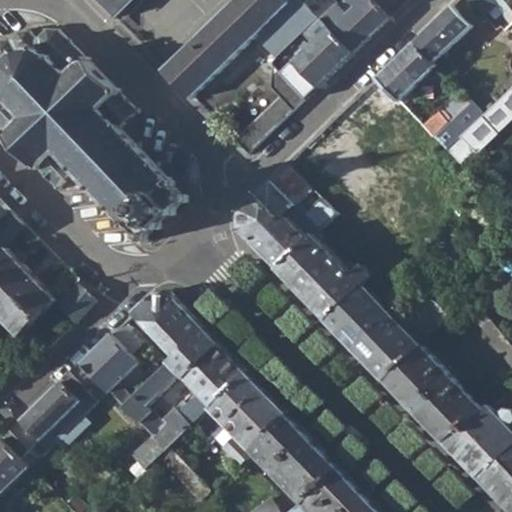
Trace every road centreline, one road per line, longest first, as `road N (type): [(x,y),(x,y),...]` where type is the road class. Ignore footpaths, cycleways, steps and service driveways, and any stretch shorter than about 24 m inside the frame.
road 1 (residential): [(203,254),(450,511)]
road 2 (residential): [(216,186),(251,177),(438,0)]
road 3 (residential): [(216,186),(200,144),(56,5),(38,0)]
road 4 (residential): [(0,145),(98,255),(144,271),(175,270),(203,254)]
